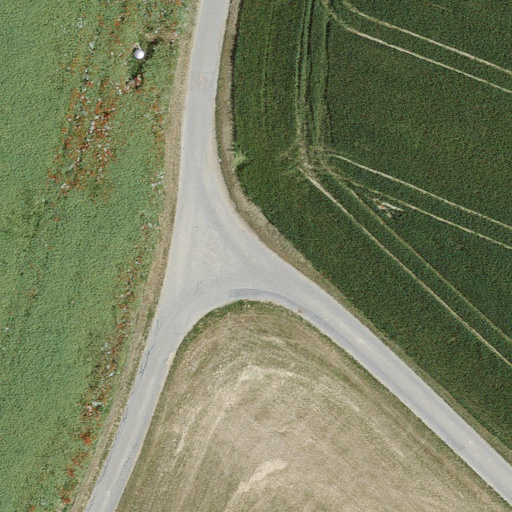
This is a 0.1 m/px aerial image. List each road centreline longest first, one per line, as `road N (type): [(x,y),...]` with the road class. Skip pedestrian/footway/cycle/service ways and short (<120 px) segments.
road 1 (residential): [(92,511),(190,296),(213,277),(241,270),(270,275),(306,299),(511,484)]
road 2 (track): [(217,0),(202,68),(196,171),(213,277)]
